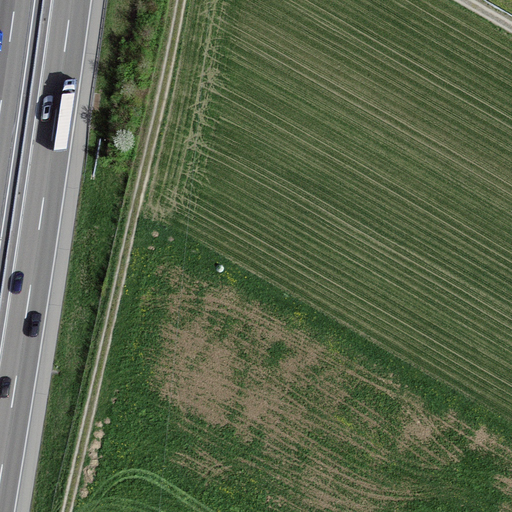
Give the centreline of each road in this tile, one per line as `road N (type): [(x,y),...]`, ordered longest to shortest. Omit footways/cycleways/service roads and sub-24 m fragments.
road 1 (track): [(181,0),(66,511)]
road 2 (motorway): [(0,476),(71,0)]
